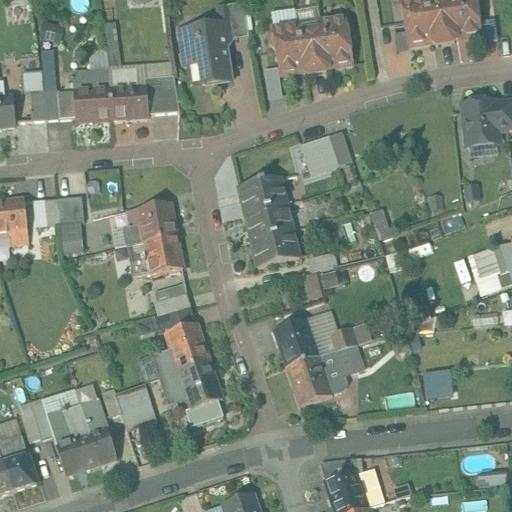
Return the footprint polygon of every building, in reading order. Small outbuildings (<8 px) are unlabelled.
[(426,0),(412,0),(401,2),(401,4),(398,9),(399,17),(404,20),(408,49),(433,45),(426,0)] [(450,0),(426,0),(433,45),(457,42),(450,0)] [(450,0),(457,42),(482,38),(477,9),(480,4),(479,0),(450,0)] [(244,6),(232,8),(237,38),(248,36),(244,6)] [(232,8),(219,10),(221,26),(223,40),(225,40),(237,38),(232,8)] [(346,20),(321,24),(329,71),(353,67),(349,38),(352,33),(351,25),(346,22),(346,20)] [(321,24),(297,27),(305,75),(329,71),(321,24)] [(221,26),(179,33),(185,70),(186,69),(186,65),(199,64),(202,66),(205,84),(202,84),(202,86),(231,81),(225,40),(223,40),(221,26)] [(297,27),(273,31),(273,34),(270,38),(271,46),(276,49),(280,79),(305,75),(297,27)] [(174,80),(145,82),(145,89),(146,89),(149,118),(179,116),(174,80)] [(145,89),(110,92),(113,123),(149,121),(149,118),(146,89),(145,89)] [(110,92),(74,95),(76,126),(113,123),(110,92)] [(57,94),(43,95),(46,124),(60,123),(57,94)] [(43,95),(30,96),(32,125),(46,124),(43,95)] [(13,99),(0,99),(0,131),(16,130),(13,99)] [(493,104),(463,108),(468,149),(498,146),(496,130),(507,129),(504,106),(493,108),(493,104)] [(352,164),(343,136),(342,136),(342,137),(330,141),(330,140),(339,168),(352,164)] [(339,168),(330,140),(329,140),(329,142),(317,145),(317,144),(316,144),(326,173),(339,168)] [(316,144),(301,149),(310,178),(326,173),(316,144)] [(280,181),(239,190),(239,191),(240,191),(246,217),(245,217),(245,218),(286,208),(286,207),(280,208),(277,195),(283,194),(280,182),(280,181)] [(477,190),(465,191),(467,203),(479,202),(477,190)] [(440,198),(431,199),(432,213),(442,212),(440,198)] [(82,200),(58,202),(58,203),(60,227),(78,226),(84,225),(82,200)] [(24,203),(0,205),(0,238),(11,237),(12,248),(28,246),(24,203)] [(58,203),(45,204),(47,228),(60,227),(58,203)] [(47,228),(45,204),(33,205),(35,229),(47,228)] [(171,206),(127,215),(130,230),(124,232),(127,249),(178,239),(171,206)] [(286,208),(245,218),(252,247),(287,238),(284,222),(289,221),(286,209),(287,208),(286,208)] [(381,214),(370,217),(379,244),(390,240),(381,214)] [(78,226),(60,227),(63,254),(80,253),(78,226)] [(287,238),(252,247),(258,272),(293,264),(289,250),(295,249),(293,237),(287,238)] [(178,239),(127,249),(134,284),(185,273),(178,239)] [(511,250),(510,246),(489,254),(503,291),(511,288),(511,250)] [(334,257),(308,263),(311,275),(337,270),(334,257)] [(305,278),(307,300),(322,299),(320,277),(305,278)] [(156,296),(158,305),(188,297),(185,288),(156,296)] [(158,305),(161,318),(191,311),(188,297),(158,305)] [(191,311),(161,318),(163,325),(166,333),(195,324),(191,311)] [(161,318),(152,320),(154,328),(163,325),(161,318)] [(336,355),(330,338),(324,318),(306,323),(319,361),(336,355)] [(306,323),(274,334),(287,372),(319,361),(306,323)] [(197,328),(166,338),(178,375),(210,365),(197,328)] [(351,332),(330,338),(336,355),(336,356),(347,352),(357,349),(351,332)] [(357,349),(347,352),(353,369),(362,366),(357,349)] [(347,352),(336,356),(343,379),(355,375),(353,369),(347,352)] [(287,372),(300,410),(332,399),(327,384),(343,379),(336,356),(336,355),(319,361),(287,372)] [(222,402),(210,365),(178,375),(191,413),(222,402)] [(424,375),(427,401),(455,398),(452,372),(424,375)] [(48,420),(34,376),(21,380),(30,406),(34,419),(42,442),(52,438),(47,420),(48,420)] [(118,402),(115,392),(102,397),(110,421),(122,416),(118,402)] [(143,394),(118,402),(122,416),(126,430),(152,422),(143,394)] [(107,432),(98,403),(81,409),(100,467),(117,462),(114,454),(118,452),(114,439),(110,440),(107,432)] [(30,406),(19,409),(24,422),(34,419),(30,406)] [(81,409),(67,414),(66,412),(63,413),(64,415),(48,420),(47,420),(52,438),(66,478),(100,467),(81,409)] [(24,422),(23,423),(30,445),(42,442),(34,419),(24,422)] [(22,440),(0,446),(0,455),(4,466),(3,467),(13,495),(38,487),(22,440)] [(0,499),(13,495),(3,467),(4,466),(0,455),(0,499)] [(353,463),(320,467),(325,484),(357,474),(353,463)] [(325,484),(324,484),(333,511),(368,511),(370,511),(369,511),(384,507),(373,472),(358,478),(357,474),(325,484)] [(480,475),(480,487),(509,486),(508,474),(480,475)] [(259,511),(254,497),(222,507),(223,511),(259,511)]
